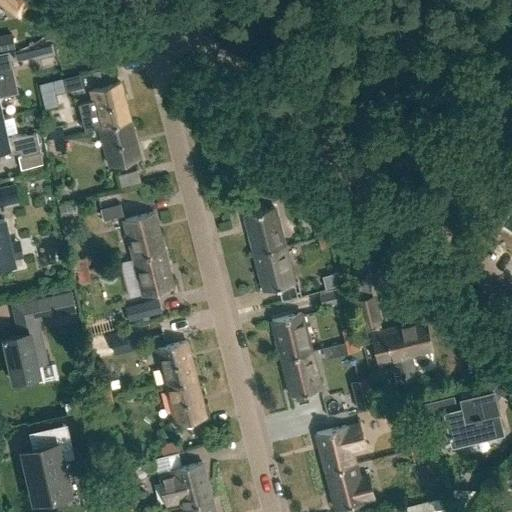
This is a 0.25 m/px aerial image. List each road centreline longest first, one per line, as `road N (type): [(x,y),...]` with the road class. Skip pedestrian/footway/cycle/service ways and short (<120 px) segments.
road 1 (residential): [(271,511),(160,80),(165,25)]
road 2 (unclassified): [(511,304),(165,25)]
